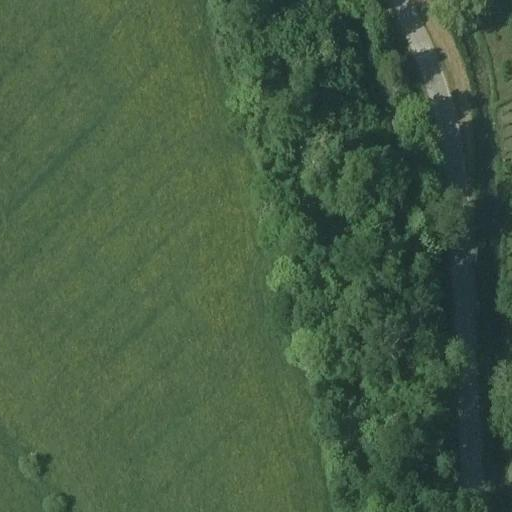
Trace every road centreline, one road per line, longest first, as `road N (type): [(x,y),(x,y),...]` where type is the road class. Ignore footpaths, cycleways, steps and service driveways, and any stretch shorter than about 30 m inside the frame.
road 1 (track): [(332,0),(400,161),(413,511)]
road 2 (unclassified): [(472,511),(454,183),(446,131),(398,0)]
